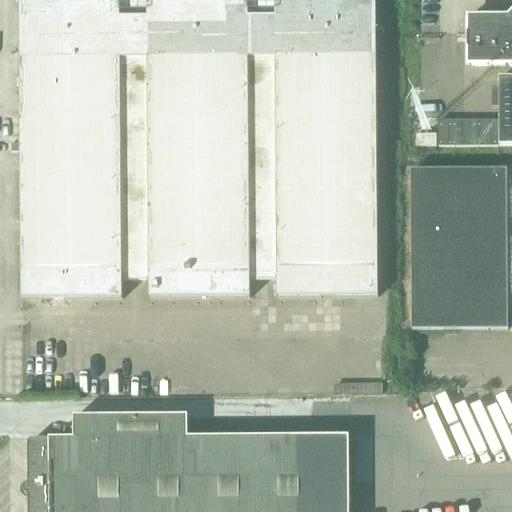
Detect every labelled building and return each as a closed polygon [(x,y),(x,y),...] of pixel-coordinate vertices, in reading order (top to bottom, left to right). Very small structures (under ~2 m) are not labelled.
[(120,0),(20,0),(22,300),(123,300),(122,282),(150,282),(150,299),(251,299),(251,281),(278,281),(278,299),(379,298),(376,0),(276,0),(277,10),(248,10),(248,0),(148,0),(149,11),(120,11),(120,0)] [(511,17),(474,17),(468,22),(468,63),(472,68),(510,68),(511,69),(511,17)] [(500,123),(439,124),(440,150),(500,149),(500,147),(511,147),(511,79),(499,79),(500,123)] [(418,139),(418,149),(418,151),(438,150),(438,138),(418,139)] [(413,331),(460,331),(509,331),(508,171),(412,172),(413,331)] [(351,511),(350,438),(189,440),(189,419),(73,419),(74,441),(32,441),(29,445),(28,511),(351,511)]
